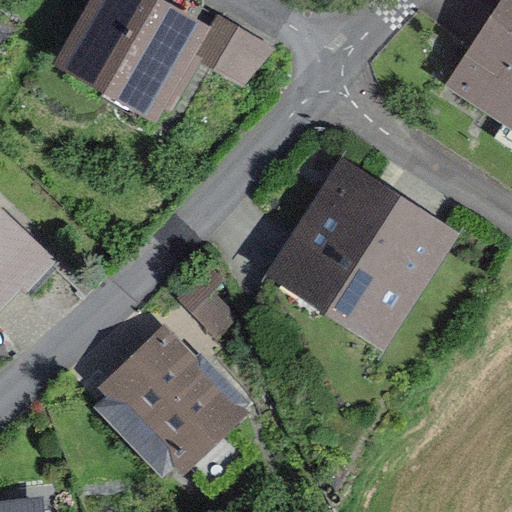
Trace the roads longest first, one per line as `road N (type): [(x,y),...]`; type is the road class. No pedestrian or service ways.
road 1 (residential): [(0,397),(203,207),(327,75)]
road 2 (residential): [(511,214),(368,118),(327,75)]
